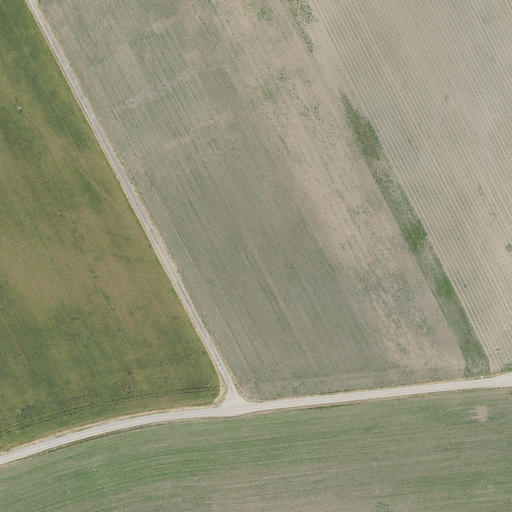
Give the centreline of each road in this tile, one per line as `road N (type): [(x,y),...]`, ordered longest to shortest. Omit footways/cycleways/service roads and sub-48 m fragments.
road 1 (unclassified): [(0,461),(170,416),(511,379)]
road 2 (track): [(26,0),(237,409)]
